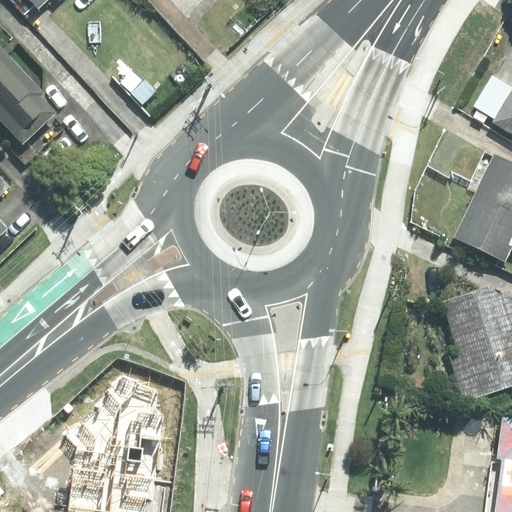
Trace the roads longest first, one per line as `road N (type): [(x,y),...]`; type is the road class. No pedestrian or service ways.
road 1 (secondary): [(0,361),(136,229),(182,169)]
road 2 (secondary): [(209,280),(144,297),(0,391)]
road 3 (secondary): [(425,0),(367,106),(347,161),(339,218)]
road 4 (secondary): [(332,246),(311,359),(276,467)]
road 5 (secondary): [(212,142),(361,0)]
road 6 (secondary): [(276,467),(260,366),(231,292)]
road 7 (secondary): [(212,142),(253,137),(295,153),(329,185),(339,218)]
road 8 (secondary): [(209,280),(175,227),(172,192),(182,169)]
